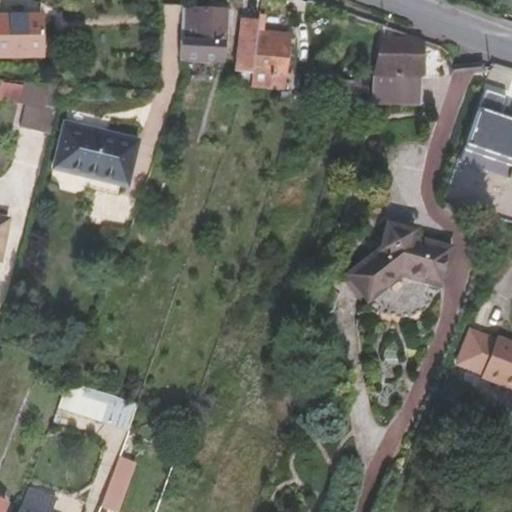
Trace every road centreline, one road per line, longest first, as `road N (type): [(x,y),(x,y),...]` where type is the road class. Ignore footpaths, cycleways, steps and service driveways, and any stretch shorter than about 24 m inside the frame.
road 1 (unknown): [(159,0),(168,25),(160,100),(136,114),(55,120),(48,148),(31,162),(0,285)]
road 2 (residential): [(511,43),(394,0)]
